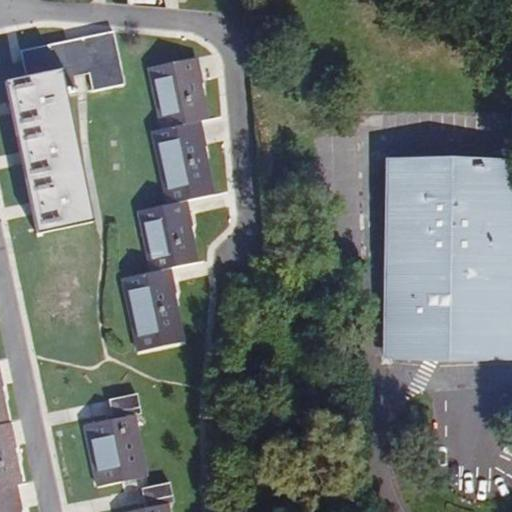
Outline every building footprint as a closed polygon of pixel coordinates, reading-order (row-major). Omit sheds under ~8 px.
[(64,42),(76,95),(125,85),(113,31),(64,42)] [(3,83),(36,235),(92,223),(65,98),(76,95),(64,42),(25,50),(31,77),(3,83)] [(24,78),(31,77),(25,50),(19,51),(24,78)] [(195,263),(183,201),(210,196),(196,122),(206,121),(194,59),(148,68),(160,129),(150,131),(164,205),(138,210),(150,272),(122,278),(136,352),(182,343),(168,269),(195,263)] [(395,165),(504,166),(504,158),(384,157),(384,165),(395,165)] [(504,166),(502,277),(511,277),(511,268),(511,158),(504,158),(504,166)] [(394,346),(395,165),(384,165),(382,346),(394,346)] [(451,341),(502,347),(511,347),(511,276),(511,277),(502,277),(504,166),(395,165),(394,346),(451,341)] [(310,278),(292,279),(292,287),(310,287),(310,278)] [(260,280),(228,281),(228,304),(261,302),(260,280)] [(274,375),(275,314),(257,313),(256,375),(274,375)] [(382,346),(382,358),(511,358),(511,347),(502,347),(451,341),(394,346),(382,346)] [(0,384),(0,511),(18,511),(13,486),(22,484),(0,384)] [(113,420),(85,426),(98,487),(147,477),(134,416),(140,414),(136,395),(108,401),(113,420)] [(145,509),(131,511),(167,511),(166,505),(173,503),(168,484),(141,490),(145,509)]
